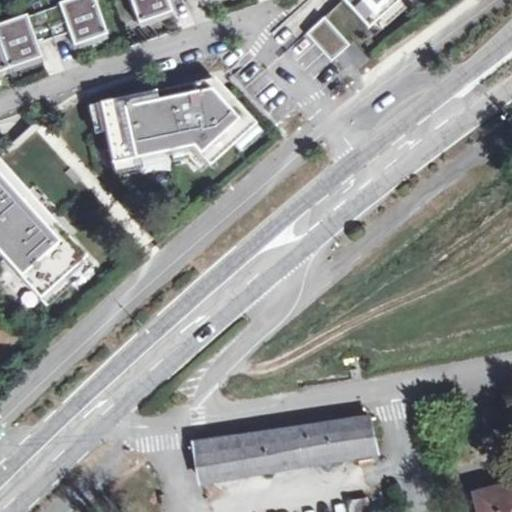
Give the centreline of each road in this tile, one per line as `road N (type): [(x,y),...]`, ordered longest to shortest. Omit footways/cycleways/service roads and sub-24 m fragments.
road 1 (primary): [(511,35),(100,378),(27,452)]
road 2 (primary): [(279,263),(511,85)]
road 3 (primary): [(77,441),(279,263)]
road 4 (residential): [(162,422),(391,387)]
road 5 (residential): [(162,422),(270,322),(279,263)]
road 6 (residential): [(418,511),(391,387)]
road 7 (residential): [(391,387),(511,362)]
